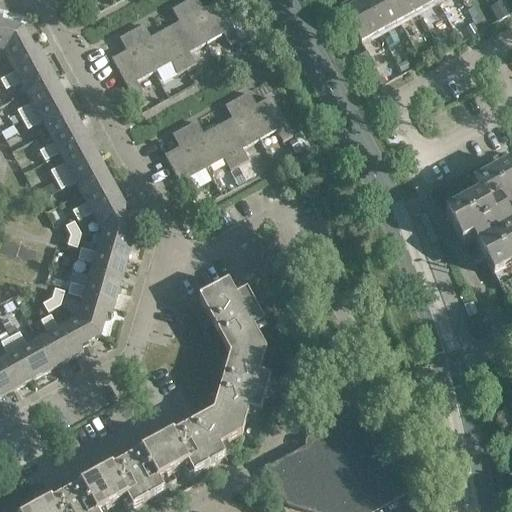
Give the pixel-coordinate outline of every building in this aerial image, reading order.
[(197,1),(196,0),(195,0),(184,6),(206,47),(223,37),(229,48),(228,48),(229,49),(239,43),(217,4),(202,12),(196,1),(197,1)] [(369,0),(368,1),(367,0),(355,0),(359,6),(376,38),(396,27),(380,0),(369,0)] [(380,0),(396,27),(414,17),(404,0),(380,0)] [(404,0),(414,17),(433,6),(429,0),(404,0)] [(504,5),(492,11),(498,23),(510,16),(504,5)] [(90,6),(83,9),(88,18),(94,15),(90,6)] [(206,47),(184,6),(171,13),(172,14),(178,25),(164,33),(186,73),(195,68),(195,67),(194,67),(189,57),(206,47)] [(376,38),(359,6),(343,15),(361,47),(376,38)] [(2,23),(0,22),(0,54),(4,56),(21,35),(18,33),(0,28),(2,23)] [(472,25),(463,30),(468,39),(477,34),(472,25)] [(144,29),(143,28),(131,35),(153,76),(170,66),(176,77),(176,78),(186,73),(164,33),(149,41),(143,30),(144,29)] [(24,37),(21,35),(4,56),(14,75),(42,60),(37,51),(32,53),(24,37)] [(153,76),(131,35),(118,42),(119,43),(119,42),(126,54),(111,62),(133,102),(142,97),(142,96),(141,96),(136,86),(153,76)] [(366,55),(358,59),(364,70),(372,66),(366,55)] [(53,80),(42,60),(14,75),(0,82),(0,83),(5,93),(20,85),(26,95),(53,80)] [(405,62),(398,66),(401,72),(408,68),(405,62)] [(380,78),(372,82),(376,88),(383,84),(380,78)] [(64,100),(53,80),(26,95),(32,106),(17,114),(18,116),(22,122),(22,123),(64,100)] [(249,97),(249,96),(236,103),(259,143),(276,134),(282,144),(281,144),(282,145),(292,140),(270,100),(255,108),(249,97)] [(75,121),(64,100),(22,123),(28,132),(42,125),(48,136),(75,121)] [(259,143),(236,103),(224,109),(225,111),(225,110),(231,121),(217,129),(239,170),(248,164),(247,163),(247,164),(241,153),(259,143)] [(18,116),(9,121),(13,128),(22,122),(18,116)] [(87,141),(75,121),(48,136),(54,147),(39,155),(45,164),(59,156),(87,141)] [(197,126),(196,125),(184,131),(206,172),(223,163),(229,174),(229,175),(239,170),(217,129),(202,137),(196,126),(197,126)] [(12,129),(1,136),(5,142),(16,136),(12,129)] [(206,172),(184,131),(172,138),(172,139),(173,139),(179,150),(164,158),(186,199),(196,193),(195,192),(189,182),(206,172)] [(300,139),(295,143),(299,151),(301,154),(307,151),(300,139)] [(97,161),(87,141),(59,156),(64,166),(50,175),(55,184),(97,161)] [(295,143),(289,146),(294,154),(299,151),(295,143)] [(108,181),(97,161),(55,184),(60,193),(74,185),(81,196),(108,181)] [(511,171),(509,165),(472,185),(479,198),(445,217),(461,247),(478,238),(483,245),(476,249),(493,278),(511,267),(511,171)] [(246,166),(239,170),(245,182),(253,178),(246,166)] [(238,171),(231,175),(238,188),(245,184),(238,171)] [(120,202),(108,181),(81,196),(87,207),(72,215),(78,225),(92,217),(120,202)] [(195,196),(188,200),(191,205),(197,201),(195,196)] [(125,211),(120,202),(92,217),(102,236),(130,233),(129,230),(120,213),(125,211)] [(74,226),(65,231),(70,239),(80,239),(81,239),(74,226)] [(130,237),(130,233),(102,236),(96,257),(127,266),(130,255),(125,254),(130,237)] [(76,252),(80,239),(70,239),(67,249),(76,252)] [(93,267),(90,279),(120,288),(127,266),(96,257),(80,252),(78,263),(93,267)] [(120,288),(90,279),(86,291),(70,287),(67,297),(83,302),(113,311),(120,288)] [(227,286),(198,302),(207,319),(215,315),(220,324),(213,327),(212,327),(229,360),(226,372),(234,374),(269,384),(270,382),(258,379),(265,355),(253,333),(264,327),(246,295),(235,301),(227,286)] [(64,296),(54,293),(51,303),(59,309),(60,309),(64,296)] [(113,311),(83,302),(77,323),(98,339),(100,336),(105,319),(110,321),(113,311)] [(59,309),(51,303),(43,308),(47,316),(59,309)] [(49,339),(38,345),(53,372),(73,361),(58,334),(50,319),(41,325),(49,339)] [(7,322),(1,325),(6,333),(11,330),(7,322)] [(98,339),(77,323),(58,334),(73,361),(82,356),(80,351),(96,342),(98,339)] [(19,337),(10,342),(33,383),(53,372),(38,345),(27,351),(19,337)] [(33,383),(10,342),(1,347),(9,361),(0,365),(0,370),(13,394),(33,383)] [(0,401),(13,394),(0,370),(0,401)] [(269,384),(234,374),(231,384),(224,382),(224,381),(223,381),(213,416),(201,422),(205,430),(223,461),(224,461),(219,451),(240,438),(241,439),(248,414),(260,418),(269,384)] [(193,428),(193,427),(153,449),(141,456),(144,463),(162,495),(164,495),(158,484),(187,468),(192,479),(223,461),(205,430),(196,435),(192,429),(193,428)] [(342,431),(268,472),(271,478),(284,502),(287,507),(287,508),(303,511),(424,511),(413,491),(412,492),(384,442),(345,430),(342,431)] [(133,461),(132,460),(80,489),(84,497),(92,511),(107,511),(126,502),(131,511),(132,511),(162,495),(144,463),(135,468),(132,462),(133,461)] [(71,495),(70,494),(37,511),(92,511),(84,497),(73,502),(70,496),(71,495)]
